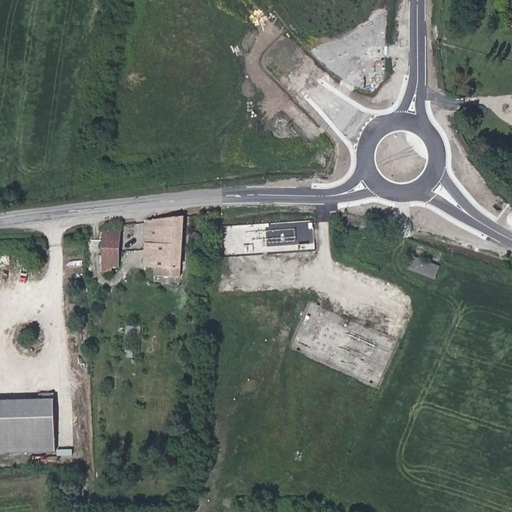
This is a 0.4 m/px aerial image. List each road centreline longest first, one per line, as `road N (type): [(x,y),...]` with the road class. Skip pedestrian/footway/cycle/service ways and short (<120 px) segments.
road 1 (tertiary): [(0,219),(209,195),(336,194)]
road 2 (tertiary): [(240,0),(317,93)]
